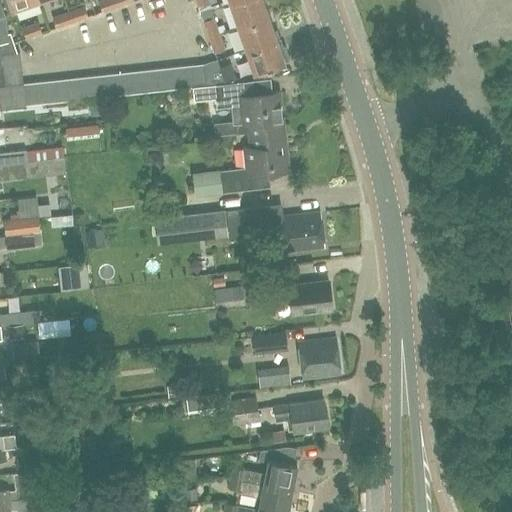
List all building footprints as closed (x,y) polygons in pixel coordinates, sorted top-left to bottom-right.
[(11,0),(14,8),(38,0),(37,0),(11,0)] [(116,0),(102,0),(99,1),(102,11),(118,6),(116,0)] [(238,28),(269,17),(263,0),(244,0),(230,5),(238,28)] [(68,11),(72,23),(88,17),(84,5),(68,11)] [(56,28),(72,23),(68,11),(52,17),(56,28)] [(245,51),(277,40),(269,17),(238,28),(245,51)] [(209,38),(218,35),(213,19),(203,22),(209,38)] [(25,39),(42,34),(38,21),(21,27),(25,39)] [(0,60),(1,68),(21,65),(20,52),(17,52),(10,33),(6,34),(5,30),(0,30),(0,60)] [(218,35),(209,38),(214,54),(224,51),(218,35)] [(277,40),(245,51),(254,75),(285,64),(284,61),(290,60),(285,45),(279,47),(277,40)] [(2,76),(22,74),(21,65),(1,68),(2,76)] [(206,85),(204,69),(204,65),(193,66),(196,86),(206,85)] [(185,88),(196,86),(193,66),(183,67),(185,88)] [(174,89),(185,88),(183,67),(172,68),(174,89)] [(220,67),(204,69),(206,85),(226,83),(220,67)] [(164,90),(174,89),(172,68),(161,70),(164,90)] [(153,91),(164,90),(161,70),(151,71),(153,91)] [(142,92),(153,91),(151,71),(140,72),(142,92)] [(132,93),(142,92),(140,72),(129,73),(132,93)] [(121,95),(132,93),(129,73),(119,74),(121,95)] [(25,105),(23,84),(22,74),(2,76),(3,86),(9,85),(12,110),(26,109),(25,105)] [(110,96),(121,95),(119,74),(108,75),(110,96)] [(100,97),(110,96),(108,75),(97,76),(100,97)] [(89,98),(100,97),(97,76),(87,77),(89,98)] [(78,99),(89,98),(87,77),(76,78),(78,99)] [(68,100),(78,99),(76,78),(66,80),(68,100)] [(57,102),(68,100),(66,80),(55,81),(57,102)] [(46,103),(57,102),(55,81),(44,82),(46,103)] [(36,104),(46,103),(44,82),(34,83),(36,104)] [(243,124),(282,119),(279,92),(245,96),(244,82),(192,88),(194,102),(218,99),(219,107),(231,106),(233,121),(214,123),(216,136),(236,134),(235,123),(243,122),(243,124)] [(25,105),(36,104),(34,83),(23,84),(25,105)] [(0,110),(12,110),(9,85),(3,86),(0,86),(0,110)] [(252,149),(285,145),(282,119),(243,124),(243,122),(235,123),(236,134),(248,133),(249,148),(252,147),(252,149)] [(72,138),(102,137),(101,125),(71,126),(72,138)] [(0,165),(27,162),(26,150),(0,152),(0,144),(4,144),(3,129),(0,129),(0,165)] [(285,145),(252,149),(252,147),(249,148),(246,148),(248,168),(237,169),(239,191),(257,189),(255,176),(288,172),(285,145)] [(63,147),(31,149),(31,158),(63,157),(63,147)] [(27,162),(0,165),(0,179),(29,176),(27,162)] [(5,235),(39,231),(36,196),(18,198),(20,217),(3,219),(5,235)] [(74,198),(47,199),(48,227),(75,226),(74,198)] [(281,207),(228,213),(231,241),(250,239),(248,224),(274,221),(275,230),(282,229),(285,252),(325,248),(321,214),(282,218),(281,207)] [(175,215),(178,236),(196,234),(194,213),(175,215)] [(39,231),(5,235),(0,235),(0,248),(5,248),(5,249),(35,245),(42,245),(39,232),(39,231)] [(331,311),(328,283),(289,287),(289,288),(276,290),(278,302),(290,300),(292,315),(331,311)] [(215,301),(244,297),(242,285),(214,288),(215,301)] [(0,326),(38,321),(37,310),(0,314),(0,326)] [(254,355),(288,351),(285,330),(252,335),(254,355)] [(37,340),(11,343),(13,360),(39,359),(37,340)] [(272,383),(303,380),(303,379),(338,375),(335,341),(298,345),(300,367),(270,369),(272,383)] [(260,426),(256,396),(229,400),(222,401),(225,414),(226,425),(233,424),(233,426),(253,423),(254,428),(260,426)] [(326,430),(322,401),(272,407),(274,418),(290,416),(292,434),(326,430)] [(231,478),(289,490),(295,465),(293,465),(296,448),(288,446),(260,450),(258,461),(267,462),(265,474),(233,468),(231,478)] [(267,511),(284,511),(289,490),(231,478),(228,489),(240,491),(240,494),(259,498),(257,509),(225,502),(225,503),(267,511)] [(0,500),(10,500),(9,489),(0,489),(0,500)] [(0,511),(11,510),(10,500),(0,500),(0,511)] [(267,511),(225,503),(222,511),(267,511)]
